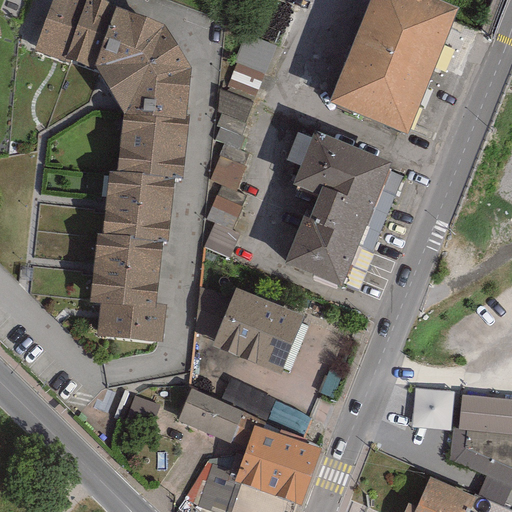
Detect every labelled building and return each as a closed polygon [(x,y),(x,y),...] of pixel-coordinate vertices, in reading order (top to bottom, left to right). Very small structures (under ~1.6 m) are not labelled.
[(124,14),(75,0),(53,0),(32,58),(60,68),(62,60),(97,72),(125,113),(183,121),(190,75),(168,31),(124,14)] [(454,15),(411,0),(370,0),(331,107),(410,136),(454,15)] [(244,34),(229,86),(259,95),(275,43),(244,34)] [(223,251),(260,99),(225,90),(213,139),(222,141),(212,181),(220,183),(204,247),(223,251)] [(183,121),(125,113),(101,238),(89,306),(102,310),(95,338),(162,345),(164,266),(183,164),(183,121)] [(318,141),(296,192),(318,201),(287,272),(343,295),(395,173),(318,141)] [(232,293),(210,351),(283,378),(305,320),(232,293)] [(452,426),(453,386),(415,386),(414,425),(452,426)] [(244,416),(190,393),(177,423),(230,447),(244,416)] [(511,401),(460,398),(458,430),(452,431),(448,460),(511,489),(511,401)] [(319,454),(254,430),(233,486),(298,510),(319,454)] [(471,511),(477,500),(428,480),(414,511),(471,511)]
